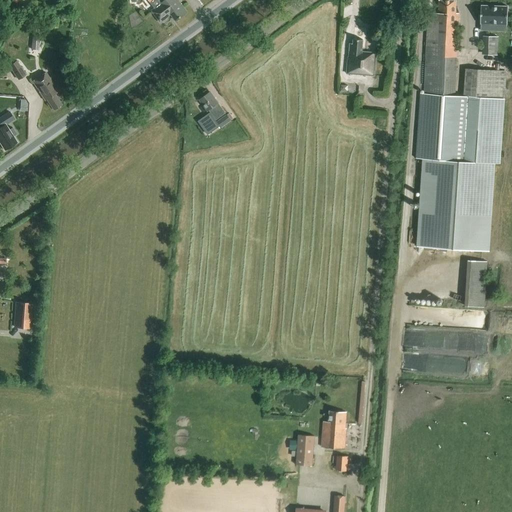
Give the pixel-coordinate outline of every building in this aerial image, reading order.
[(148,0),(155,9),(152,11),(160,23),(171,15),(176,21),(187,13),(176,0),(148,0)] [(465,69),(463,97),(455,97),(458,14),(455,14),(456,1),(439,1),(439,14),(428,13),(424,94),(420,94),(416,159),(422,159),(416,247),(489,252),(494,163),(500,164),(506,72),(465,69)] [(481,6),(480,24),(481,24),(480,31),(488,31),(489,24),(506,25),(507,25),(508,7),(481,6)] [(31,50),(39,50),(40,35),(32,34),(31,50)] [(486,54),(501,54),(502,35),(486,35),(486,54)] [(346,74),(374,76),(376,53),(362,52),(363,40),(353,39),(353,44),(350,44),(349,58),(348,58),(346,74)] [(8,66),(18,80),(26,75),(16,60),(8,66)] [(61,105),(54,95),(58,92),(45,73),(32,82),(45,101),(47,100),(53,110),(61,105)] [(210,113),(197,122),(204,130),(209,126),(215,122),(216,121),(216,120),(226,114),(219,104),(215,98),(214,99),(210,93),(200,100),(203,105),(203,106),(207,112),(209,111),(210,113)] [(0,143),(4,151),(17,143),(6,125),(14,120),(9,112),(0,117),(0,143)] [(217,123),(222,129),(231,122),(227,116),(217,123)] [(467,261),(464,307),(484,308),(487,262),(467,261)] [(32,303),(16,302),(14,327),(31,328),(32,303)] [(360,421),(364,422),(370,383),(366,382),(360,421)] [(322,447),(345,449),(346,429),(345,429),(346,413),(330,411),(329,422),(324,422),(322,447)] [(296,465),(312,466),(314,436),(298,435),(296,465)] [(337,456),(336,462),(332,462),(331,469),(336,469),(336,470),(347,471),(348,457),(337,456)] [(343,511),(345,497),(335,496),(333,511),(343,511)]
